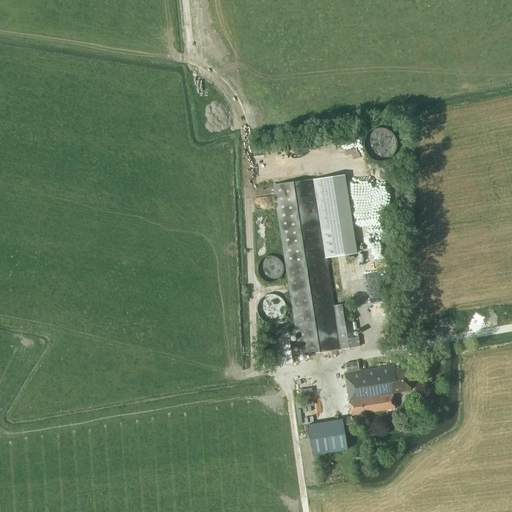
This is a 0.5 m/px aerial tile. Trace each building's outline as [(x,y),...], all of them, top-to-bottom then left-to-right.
[(356,252),(344,175),(314,180),(273,186),(285,264),(299,356),(360,347),(359,337),(354,338),(348,303),(333,305),(326,257),(356,252)] [(274,256),(271,256),(268,256),(265,257),(262,259),(260,261),(258,264),(258,267),(258,271),(258,274),(260,277),(262,279),(265,281),(268,282),(271,282),(275,281),(277,280),(280,278),(282,275),(283,272),(283,269),(283,266),(282,263),(280,260),(277,258),(274,256)] [(273,294),(270,294),(266,295),(263,296),(260,299),(258,302),(257,306),(256,309),(257,313),(258,316),(261,319),(264,321),(267,323),(271,323),(274,323),(278,322),(281,320),(283,317),(285,313),(286,310),(286,306),(285,303),(283,299),(280,297),(277,295),(273,294)] [(345,363),(347,373),(344,373),(351,416),(395,408),(392,393),(410,391),(406,367),(394,369),(393,365),(359,371),(357,361),(345,363)] [(352,423),(351,416),(340,417),(341,425),(352,423)] [(340,417),(307,423),(312,453),(345,447),(341,425),(340,417)]
